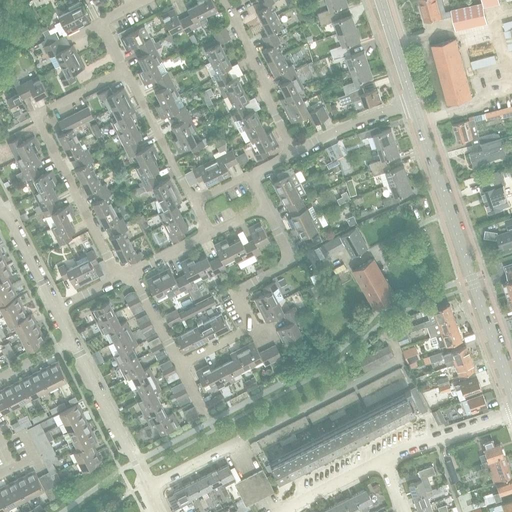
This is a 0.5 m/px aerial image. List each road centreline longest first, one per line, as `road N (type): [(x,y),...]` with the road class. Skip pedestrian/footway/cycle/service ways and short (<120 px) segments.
road 1 (tertiary): [(511,396),(413,102)]
road 2 (residential): [(118,278),(37,117),(125,70)]
road 3 (residential): [(146,487),(393,363)]
road 4 (residential): [(294,150),(224,0)]
road 5 (residential): [(146,487),(72,341)]
road 6 (residential): [(251,327),(242,289),(288,258),(264,206)]
road 7 (residential): [(194,201),(125,70)]
road 8 (residential): [(384,458),(511,415)]
road 9 (residential): [(294,150),(413,102)]
